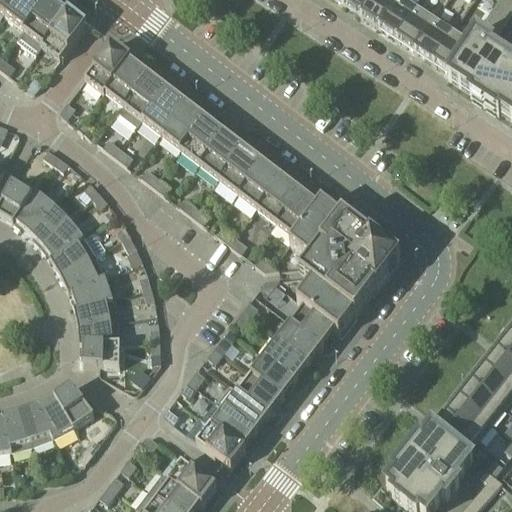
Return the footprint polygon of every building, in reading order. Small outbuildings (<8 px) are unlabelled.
[(22,0),(0,0),(0,17),(6,22),(22,0)] [(49,4),(43,0),(22,0),(6,22),(25,36),(49,4)] [(330,0),(343,9),(348,0),(330,0)] [(361,20),(374,0),(348,0),(343,9),(361,20)] [(374,0),(361,20),(379,32),(400,0),(374,0)] [(400,0),(379,32),(397,44),(419,10),(403,0),(400,0)] [(511,0),(501,0),(501,1),(511,8),(511,0)] [(511,8),(501,1),(499,3),(497,6),(511,15),(511,8)] [(67,18),(49,4),(25,36),(18,46),(37,61),(43,53),(42,53),(68,19),(67,18)] [(511,15),(497,6),(494,12),(510,22),(511,18),(511,15)] [(397,44),(416,56),(438,22),(419,10),(397,44)] [(494,12),(490,17),(506,27),(510,22),(494,12)] [(69,16),(67,18),(68,19),(42,53),(43,53),(60,66),(88,31),(69,16)] [(490,17),(487,22),(503,33),(506,27),(490,17)] [(416,56),(434,68),(456,34),(438,22),(416,56)] [(487,22),(484,28),(499,38),(503,33),(487,22)] [(484,28),(480,33),(496,43),(499,38),(484,28)] [(480,33),(477,38),(492,49),(496,43),(480,33)] [(434,68),(451,79),(452,79),(474,46),(472,45),(456,34),(434,68)] [(452,79),(451,79),(449,82),(472,97),(470,99),(499,118),(500,116),(511,123),(511,75),(486,58),(492,49),(477,38),(472,45),(474,46),(452,79)] [(104,100),(106,98),(104,97),(129,66),(130,66),(131,65),(112,50),(85,86),(104,100)] [(4,64),(0,68),(0,74),(9,81),(16,73),(4,64)] [(106,98),(124,112),(148,80),(130,66),(129,66),(104,97),(106,98)] [(143,127),(167,95),(148,80),(124,112),(116,122),(135,137),(143,127)] [(26,94),(30,97),(31,98),(32,98),(33,98),(35,98),(36,98),(37,97),(37,96),(43,89),(35,83),(26,94)] [(143,127),(162,141),(186,110),(167,95),(143,127)] [(61,118),(61,119),(61,120),(62,122),(63,122),(67,126),(76,114),(68,108),(62,115),(62,116),(61,117),(61,118)] [(162,141),(181,156),(206,124),(186,110),(162,141)] [(181,156),(200,171),(225,139),(206,124),(181,156)] [(77,133),(89,143),(96,134),(83,125),(77,133)] [(0,130),(0,140),(5,142),(8,134),(0,130)] [(200,171),(219,186),(244,154),(225,139),(200,171)] [(103,153),(115,162),(121,154),(109,145),(103,153)] [(121,154),(115,162),(127,172),(134,163),(121,154)] [(219,186),(238,200),(263,168),(244,154),(219,186)] [(43,163),(53,170),(58,163),(48,155),(43,163)] [(58,163),(53,170),(64,177),(69,170),(58,163)] [(238,200),(257,215),(282,183),(263,168),(238,200)] [(141,182),(153,192),(160,184),(148,174),(141,182)] [(0,211),(0,220),(13,228),(36,196),(15,183),(0,211)] [(257,215),(276,229),(301,198),(282,183),(257,215)] [(160,184),(153,192),(166,201),(172,193),(160,184)] [(84,195),(93,205),(99,199),(91,189),(84,195)] [(13,228),(27,240),(53,209),(36,196),(13,228)] [(276,229),(295,244),(320,212),(319,212),(301,198),(276,229)] [(99,199),(93,205),(101,214),(108,208),(99,199)] [(179,212),(191,221),(198,213),(186,203),(179,212)] [(297,307),(304,312),(336,336),(335,337),(339,340),(354,320),(356,321),(376,294),(378,295),(401,264),(371,241),(369,242),(343,222),(342,223),(322,208),(319,212),(320,212),(295,244),(290,250),(309,265),(299,278),(312,288),(297,307)] [(27,240),(40,252),(70,226),(53,209),(27,240)] [(198,213),(191,221),(204,230),(210,222),(198,213)] [(110,217),(104,222),(108,227),(113,222),(110,217)] [(40,252),(51,267),(84,243),(70,226),(40,252)] [(117,237),(123,248),(131,244),(125,233),(117,237)] [(217,241),(230,250),(236,242),(224,233),(217,241)] [(236,242),(230,250),(242,260),(248,251),(236,242)] [(51,267),(61,282),(96,263),(84,243),(51,267)] [(131,244),(123,248),(129,259),(137,255),(131,244)] [(255,270),(265,278),(280,276),(262,262),(255,270)] [(61,282),(69,299),(106,283),(96,263),(61,282)] [(140,284),(143,296),(152,294),(148,282),(140,284)] [(69,299),(74,315),(113,305),(106,283),(69,299)] [(260,295),(268,301),(281,284),(267,286),(260,295)] [(152,294),(143,296),(146,309),(155,306),(152,294)] [(74,315),(78,333),(118,327),(113,305),(74,315)] [(250,308),(242,318),(250,325),(258,314),(250,308)] [(304,312),(291,329),(323,353),(335,337),(336,336),(304,312)] [(250,325),(242,318),(234,329),(242,335),(250,325)] [(78,333),(80,351),(120,350),(118,327),(78,333)] [(291,329),(278,346),(309,370),(323,353),(291,329)] [(151,336),(151,348),(160,348),(160,335),(151,336)] [(511,342),(511,341),(498,357),(511,368),(511,342)] [(224,342),(216,352),(224,359),(232,348),(224,342)] [(278,346),(265,363),(296,387),(309,370),(278,346)] [(160,348),(151,348),(152,361),(161,360),(160,348)] [(120,350),(80,351),(80,362),(83,362),(83,371),(120,373),(120,350)] [(224,359),(216,352),(208,363),(216,369),(224,359)] [(511,368),(498,357),(486,373),(511,394),(511,368)] [(265,363),(251,380),(283,404),(296,387),(265,363)] [(511,394),(486,373),(473,389),(504,414),(511,404),(511,394)] [(197,376),(189,387),(198,393),(206,382),(197,376)] [(251,380),(238,397),(270,422),(283,404),(251,380)] [(198,393),(189,387),(181,397),(189,404),(198,393)] [(473,389),(460,405),(491,430),(504,414),(473,389)] [(63,394),(54,400),(75,434),(94,421),(72,392),(64,397),(63,394)] [(217,409),(225,415),(225,414),(257,439),(270,422),(238,397),(230,392),(217,409)] [(54,400),(38,408),(55,445),(75,434),(54,400)] [(460,405),(448,421),(479,445),(491,430),(460,405)] [(38,408),(21,415),(33,453),(55,445),(38,408)] [(164,420),(164,421),(165,423),(166,424),(173,430),(180,422),(169,414),(165,418),(165,419),(164,420)] [(225,415),(213,430),(212,431),(244,456),(244,455),(257,439),(225,414),(225,415)] [(21,415),(3,419),(11,459),(33,453),(21,415)] [(3,419),(0,419),(0,460),(11,459),(3,419)] [(448,421),(436,436),(435,437),(466,462),(467,461),(479,445),(448,421)] [(212,431),(213,430),(211,429),(196,448),(232,475),(246,456),(244,455),(244,456),(212,431)] [(435,437),(436,436),(433,433),(423,445),(421,443),(393,477),(396,479),(387,491),(394,497),(392,500),(407,511),(436,511),(444,503),(447,505),(460,489),(457,486),(473,466),(467,461),(466,462),(435,437)] [(141,449),(153,458),(159,449),(152,444),(151,443),(149,443),(148,443),(146,444),(145,445),(141,449)] [(94,444),(86,454),(93,460),(101,450),(94,444)] [(511,460),(511,446),(510,445),(503,455),(511,462),(511,460)] [(93,460),(86,454),(78,464),(85,470),(93,460)] [(178,466),(165,483),(203,511),(217,494),(175,462),(174,464),(178,466)] [(121,476),(129,482),(137,472),(129,465),(121,476)] [(486,476),(495,482),(503,472),(494,466),(486,476)] [(490,491),(496,484),(495,482),(486,476),(481,483),(487,489),(490,491)] [(55,479),(43,483),(46,491),(58,487),(55,479)] [(162,481),(149,498),(168,511),(199,511),(200,511),(201,511),(203,511),(165,483),(162,481)] [(116,482),(108,493),(116,499),(124,489),(116,482)] [(46,491),(43,483),(31,486),(34,495),(46,491)] [(486,491),(494,498),(503,489),(496,484),(490,491),(487,489),(486,491)] [(480,497),(488,505),(494,498),(486,491),(480,497)] [(116,499),(108,493),(100,504),(108,510),(116,499)] [(502,502),(511,511),(511,510),(511,499),(508,496),(502,502)] [(474,504),(482,511),(488,505),(480,497),(474,504)] [(138,511),(168,511),(149,498),(138,511)]
